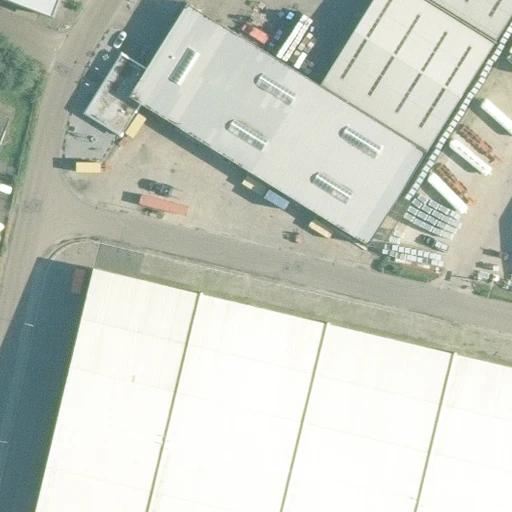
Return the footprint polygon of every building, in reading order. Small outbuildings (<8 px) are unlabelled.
[(5,0),(34,10),(36,6),(50,12),(54,0),(5,0)] [(122,56),(86,113),(121,134),(140,103),(368,246),(511,12),(511,0),(373,0),(320,86),(187,4),(146,70),(122,56)] [(0,144),(8,140),(5,132),(10,118),(0,114),(0,144)] [(449,152),(484,161),(489,141),(454,133),(449,152)] [(511,177),(511,174),(511,149),(490,146),(487,173),(511,177)] [(451,177),(439,230),(463,236),(467,220),(481,223),(474,253),(484,256),(497,202),(470,196),(473,182),(451,177)] [(511,511),(511,368),(94,269),(36,511),(511,511)]
